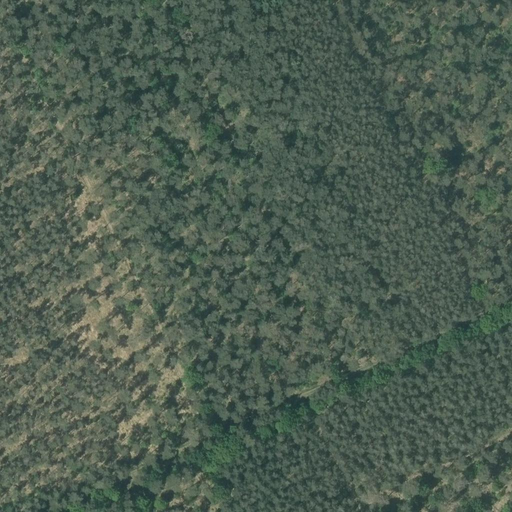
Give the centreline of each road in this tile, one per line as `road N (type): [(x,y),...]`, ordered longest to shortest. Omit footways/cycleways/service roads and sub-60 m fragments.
road 1 (track): [(0,14),(213,439)]
road 2 (track): [(58,511),(213,439)]
road 3 (track): [(308,396),(366,511)]
